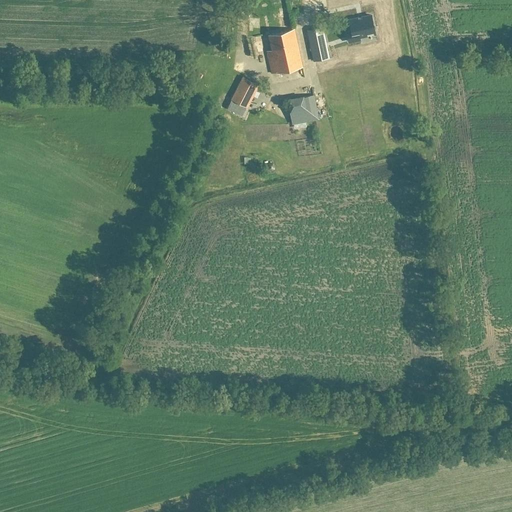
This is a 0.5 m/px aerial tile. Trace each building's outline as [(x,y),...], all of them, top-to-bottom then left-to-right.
[(351,31),(346,32),(348,43),(359,40),(359,38),(366,36),(366,34),(373,32),(374,35),(373,26),(373,24),(372,24),(371,16),(361,18),(362,19),(358,20),(357,19),(349,21),(351,31)] [(271,75),(301,68),(293,30),(267,36),(271,54),(266,55),(271,75)] [(316,30),(307,32),(313,62),(329,59),(323,32),(317,33),(316,30)] [(386,53),(324,63),(326,78),(388,68),(386,53)] [(393,92),(390,73),(371,76),(372,82),(361,84),(363,97),(393,92)] [(243,78),(234,95),(249,103),(255,91),(248,88),(249,87),(247,86),(249,82),(250,82),(243,78)] [(292,126),(319,121),(314,96),(287,100),(292,126)]
